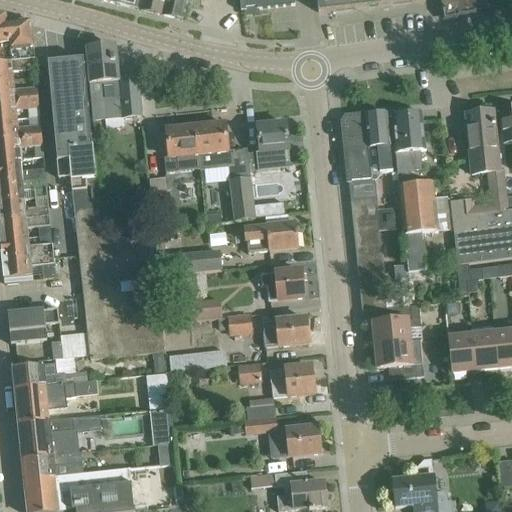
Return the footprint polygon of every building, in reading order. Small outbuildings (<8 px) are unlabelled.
[(117,0),(117,5),(138,10),(140,0),(117,0)] [(143,0),(141,11),(162,16),(165,0),(143,0)] [(165,0),(162,16),(182,21),(187,0),(165,0)] [(239,0),(241,12),(246,12),(246,9),(257,8),(257,11),(295,6),(294,0),(239,0)] [(429,0),(428,0),(316,0),(318,13),(429,0)] [(511,0),(441,0),(444,18),(511,8),(511,0)] [(11,63),(35,61),(32,41),(30,22),(7,24),(7,27),(11,63)] [(0,64),(11,63),(7,27),(0,31),(0,64)] [(94,115),(98,153),(114,151),(111,113),(105,114),(102,83),(114,82),(112,65),(115,65),(114,59),(112,60),(111,50),(115,50),(115,48),(86,51),(92,115),(94,115)] [(83,60),(48,64),(58,171),(59,179),(71,178),(78,244),(85,308),(88,339),(91,361),(164,354),(151,236),(102,241),(96,188),(88,108),(83,60)] [(35,61),(11,63),(0,64),(0,84),(13,83),(12,73),(36,71),(35,61)] [(123,120),(139,118),(136,79),(119,81),(123,120)] [(13,83),(0,84),(0,103),(38,100),(37,91),(14,93),(13,83)] [(38,100),(0,103),(0,122),(17,121),(16,111),(39,109),(38,100)] [(511,109),(500,111),(504,145),(511,143),(511,109)] [(494,113),(465,116),(468,136),(472,176),(489,175),(492,200),(506,198),(503,171),(500,171),(496,132),(494,113)] [(368,149),(370,149),(373,182),(375,182),(381,174),(392,173),(387,114),(366,116),(368,149)] [(404,237),(421,235),(438,234),(433,184),(410,187),(409,173),(422,172),(420,152),(426,152),(422,114),(392,117),(396,155),(401,155),(403,174),(398,174),(404,237)] [(368,149),(366,116),(346,118),(343,124),(346,152),(368,149)] [(17,121),(0,122),(0,142),(42,138),(40,127),(18,130),(17,121)] [(248,151),(233,153),(227,153),(224,125),(197,128),(200,157),(201,171),(234,168),(235,180),(251,178),(248,151)] [(260,153),(256,154),(258,172),(290,169),(286,125),(257,128),(260,153)] [(200,157),(197,128),(167,131),(169,159),(164,159),(165,175),(179,174),(178,159),(200,157)] [(42,138),(0,142),(0,160),(21,158),(20,149),(42,147),(42,138)] [(370,149),(368,149),(346,152),(349,188),(373,185),(373,182),(370,149)] [(0,185),(46,180),(45,171),(22,173),(21,163),(0,164),(0,185)] [(167,205),(165,178),(151,180),(153,206),(167,205)] [(235,180),(230,180),(230,182),(234,223),(240,223),(256,221),(251,178),(235,180)] [(46,180),(0,185),(0,204),(25,202),(24,192),(31,192),(35,191),(47,190),(46,180)] [(373,185),(349,188),(351,200),(375,198),(373,185)] [(31,192),(24,192),(25,202),(36,201),(35,191),(31,192)] [(375,198),(351,200),(352,213),(376,210),(375,198)] [(26,211),(25,202),(0,204),(0,223),(50,219),(49,208),(26,211)] [(511,211),(507,212),(467,217),(466,202),(450,204),(455,243),(457,267),(468,266),(511,260),(511,211)] [(379,210),(380,232),(398,231),(396,209),(395,209),(379,210)] [(376,210),(352,213),(353,225),(377,222),(376,210)] [(221,215),(205,217),(206,227),(222,225),(221,215)] [(50,219),(0,223),(0,241),(0,243),(29,240),(28,231),(39,229),(51,228),(50,219)] [(377,222),(353,225),(355,237),(379,235),(377,222)] [(249,255),(269,253),(299,250),(296,224),(266,227),(266,228),(246,230),(249,255)] [(51,228),(39,229),(40,239),(51,238),(51,228)] [(380,247),(379,235),(355,237),(356,250),(380,247)] [(425,272),(421,235),(404,237),(408,274),(425,272)] [(51,238),(40,239),(40,248),(52,247),(51,238)] [(30,249),(29,240),(0,243),(2,262),(53,256),(52,247),(40,248),(30,249)] [(381,259),(380,247),(356,250),(357,262),(381,259)] [(221,253),(160,259),(161,277),(223,272),(221,253)] [(53,256),(2,262),(4,281),(32,278),(31,268),(54,266),(53,256)] [(382,272),(381,259),(357,262),(359,275),(382,272)] [(468,266),(457,267),(460,299),(469,297),(467,283),(465,272),(469,272),(468,266)] [(511,278),(510,266),(498,268),(500,279),(511,278)] [(406,267),(394,267),(395,279),(407,279),(406,267)] [(482,270),(469,272),(465,272),(467,283),(483,281),(482,270)] [(269,303),(279,302),(304,300),(301,272),(275,274),(276,276),(262,278),(263,289),(268,288),(269,303)] [(384,284),(382,272),(359,275),(360,286),(384,284)] [(195,279),(174,282),(176,296),(197,294),(195,279)] [(385,296),(384,284),(360,286),(361,299),(385,296)] [(385,296),(361,299),(363,313),(382,311),(386,311),(385,296)] [(221,320),(219,302),(185,305),(187,323),(221,320)] [(419,307),(386,311),(382,311),(384,323),(372,324),(374,348),(411,344),(410,330),(421,329),(419,307)] [(11,346),(47,343),(45,326),(59,325),(58,310),(8,316),(11,346)] [(252,318),(230,320),(231,332),(231,336),(254,334),(252,318)] [(230,320),(219,321),(220,333),(231,332),(230,320)] [(266,350),(280,348),(309,345),(306,320),(277,323),(277,324),(263,325),(266,350)] [(511,332),(494,334),(498,371),(511,369),(511,332)] [(498,371),(494,334),(472,336),(475,373),(498,371)] [(475,373),(472,336),(448,339),(448,340),(450,355),(452,375),(475,373)] [(450,355),(448,340),(436,341),(436,347),(447,355),(450,355)] [(61,343),(51,344),(53,361),(63,360),(61,343)] [(420,343),(411,344),(374,348),(377,371),(389,370),(390,382),(424,378),(423,369),(420,343)] [(197,355),(169,358),(170,373),(227,368),(225,352),(197,355)] [(86,373),(65,375),(55,377),(54,365),(13,369),(15,391),(74,384),(87,383),(86,373)] [(273,400),(289,399),(314,396),(311,368),(286,370),(286,372),(270,374),(273,400)] [(262,369),(240,370),(241,386),(263,385),(262,369)] [(154,375),(144,376),(148,412),(170,410),(166,374),(154,375)] [(74,384),(15,391),(19,426),(49,423),(46,397),(75,394),(74,384)] [(250,422),(277,419),(276,406),(249,408),(250,422)] [(170,410),(148,412),(152,448),(156,448),(174,446),(170,410)] [(277,419),(250,422),(247,422),(248,436),(278,433),(277,419)] [(70,421),(49,423),(19,426),(22,461),(53,458),(50,432),(71,430),(70,421)] [(290,459),(321,455),(318,429),(287,432),(290,459)] [(73,455),(53,458),(22,461),(25,481),(55,478),(54,467),(74,464),(73,455)] [(424,462),(416,471),(417,480),(433,478),(431,462),(424,462)] [(500,490),(511,488),(511,462),(498,464),(500,490)] [(134,511),(163,511),(168,511),(180,510),(182,510),(177,465),(130,470),(134,511)] [(326,509),(324,484),(308,485),(306,473),(250,479),(251,491),(276,489),(276,490),(284,489),(285,498),(277,498),(278,511),(298,511),(309,511),(308,511),(313,511),(313,510),(326,509)] [(55,478),(25,481),(26,496),(56,493),(55,478)] [(418,511),(452,511),(452,507),(448,503),(437,504),(435,478),(433,478),(417,480),(402,481),(402,482),(394,492),(393,492),(395,510),(418,507),(418,511)] [(133,511),(131,485),(56,493),(26,496),(27,511),(133,511)]
